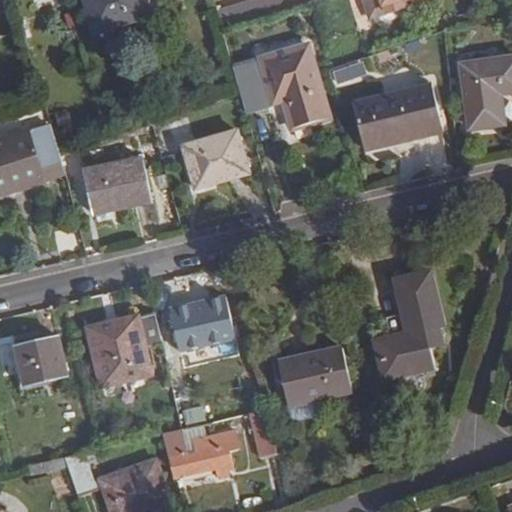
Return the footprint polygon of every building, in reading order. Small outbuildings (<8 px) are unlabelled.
[(83,0),(93,34),(146,17),(140,0),(83,0)] [(311,0),(260,0),(249,4),(254,21),(308,3),(312,1),(311,0)] [(360,0),(367,20),(404,8),(402,1),(405,0),(360,0)] [(239,94),(245,113),(282,102),(292,130),(328,119),(306,47),(232,69),(239,94)] [(511,58),(459,66),(468,129),(503,124),(499,96),(511,93),(511,58)] [(332,72),(336,85),(365,75),(361,62),(332,72)] [(408,131),(410,139),(442,132),(431,86),(352,105),(362,145),(396,137),(395,133),(408,131)] [(201,97),(204,106),(215,103),(212,93),(201,97)] [(0,182),(18,176),(22,188),(65,174),(60,157),(51,127),(0,142),(0,182)] [(363,150),(410,139),(408,131),(395,133),(396,137),(362,145),(363,150)] [(241,134),(180,148),(189,187),(250,173),(241,134)] [(141,158),(82,172),(92,215),(151,201),(141,158)] [(18,176),(0,182),(0,195),(22,188),(18,176)] [(404,334),(372,342),(382,380),(432,368),(429,352),(424,333),(442,328),(428,272),(392,281),(404,334)] [(161,344),(154,315),(137,320),(136,318),(87,330),(100,388),(150,376),(144,349),(161,344)] [(243,327),(232,330),(237,351),(248,349),(243,327)] [(445,348),(440,328),(424,333),(429,352),(445,348)] [(237,351),(232,330),(193,338),(198,360),(237,351)] [(308,339),(312,355),(340,349),(336,332),(308,339)] [(57,337),(15,347),(25,388),(67,378),(57,337)] [(340,349),(278,364),(288,408),(350,393),(340,349)] [(266,410),(249,414),(260,458),(276,454),(266,410)] [(163,435),(174,479),(216,469),(218,479),(227,477),(226,471),(231,470),(227,452),(238,450),(234,430),(202,437),(199,426),(180,430),(163,435)] [(81,454),(64,458),(78,498),(94,493),(81,454)] [(155,462),(100,481),(110,511),(145,511),(170,503),(155,462)]
